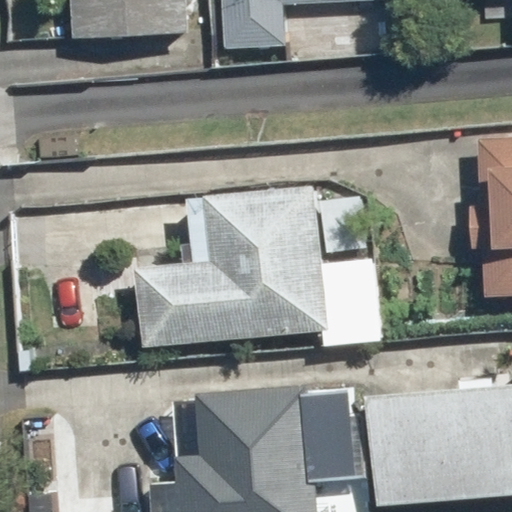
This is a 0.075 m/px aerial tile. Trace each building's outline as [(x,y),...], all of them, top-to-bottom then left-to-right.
[(82,0),(84,31),(197,27),(196,0),(82,0)] [(232,0),(235,43),(295,40),(293,2),(329,0),(232,0)] [(511,0),(431,0),(431,3),(498,0),(506,0),(508,29),(511,28),(511,0)] [(511,130),(488,131),(495,292),(511,291),(511,130)] [(144,262),(151,341),(331,325),(332,339),(390,334),(383,252),(333,257),(325,178),(215,188),(221,256),(144,262)] [(156,480),(157,511),(327,511),(317,381),(205,390),(209,450),(185,452),(187,477),(156,480)] [(511,387),(377,400),(387,511),(511,499),(511,387)]
